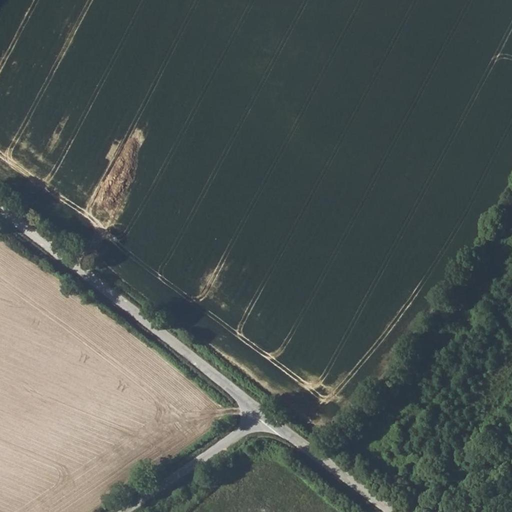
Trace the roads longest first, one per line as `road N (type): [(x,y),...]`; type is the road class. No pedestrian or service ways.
road 1 (unclassified): [(264,414),(0,209)]
road 2 (unclassified): [(264,414),(133,511)]
road 3 (unclassified): [(392,511),(264,414)]
